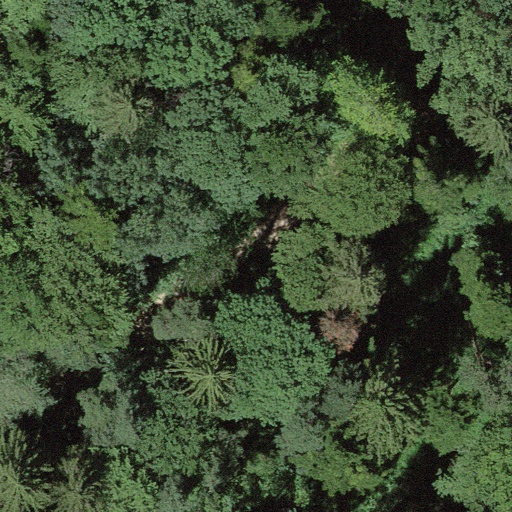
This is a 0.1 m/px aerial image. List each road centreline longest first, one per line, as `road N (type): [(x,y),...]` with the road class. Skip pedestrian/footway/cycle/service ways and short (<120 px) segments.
road 1 (track): [(511,47),(451,101),(0,409)]
road 2 (track): [(0,503),(87,511),(456,511),(511,494)]
road 3 (track): [(35,387),(0,237)]
